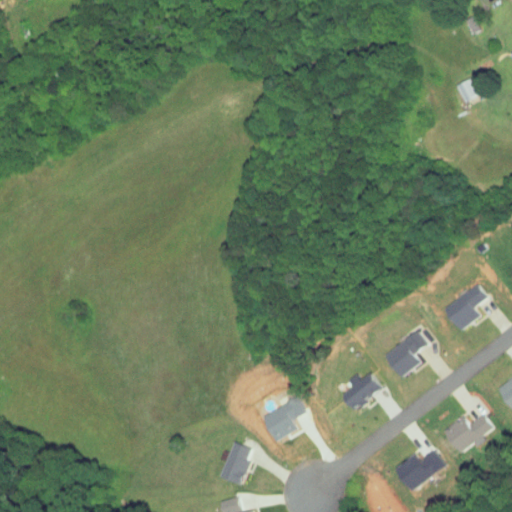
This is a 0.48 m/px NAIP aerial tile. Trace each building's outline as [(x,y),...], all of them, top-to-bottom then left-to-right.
[(511,43),(502,48),(511,71),(511,43)] [(457,98),(470,90),(461,73),(448,81),(457,98)] [(479,290),(469,277),(436,301),(453,323),(473,308),(466,299),(479,290)] [(414,356),(408,346),(420,339),(411,325),(377,346),(392,370),(414,356)] [(350,368),(341,373),(346,381),(336,387),(346,403),(378,384),(366,365),(353,373),(350,368)] [(511,370),(509,366),(491,381),(509,404),(511,401),(511,370)] [(289,424),(284,412),(297,406),(290,391),(254,407),(266,434),(289,424)] [(456,409),(436,424),(454,448),(476,431),(475,429),(486,421),(475,407),(462,418),(456,409)] [(243,441),(225,434),(212,469),(235,477),(243,455),(238,453),(243,441)] [(410,447),(391,461),(407,483),(439,460),(428,445),(415,454),(410,447)] [(246,511),(245,503),(234,505),(231,490),(214,494),(217,511),(246,511)]
